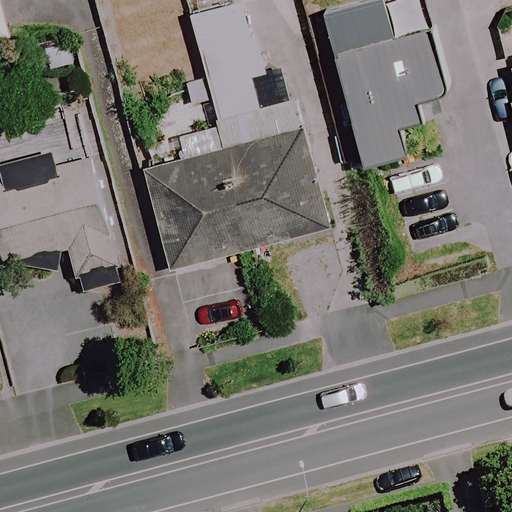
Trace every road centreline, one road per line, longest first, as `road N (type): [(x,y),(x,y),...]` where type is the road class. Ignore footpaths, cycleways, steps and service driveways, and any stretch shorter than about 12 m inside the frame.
road 1 (secondary): [(13,511),(511,377)]
road 2 (unknown): [(403,406),(283,0)]
road 3 (unknown): [(446,0),(511,251)]
